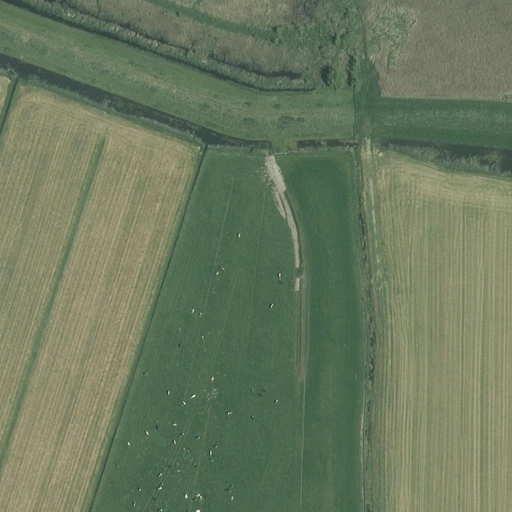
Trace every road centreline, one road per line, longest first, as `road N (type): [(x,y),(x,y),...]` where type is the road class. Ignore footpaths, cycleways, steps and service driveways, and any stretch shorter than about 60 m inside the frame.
road 1 (track): [(353,0),(385,338),(379,511)]
road 2 (track): [(358,36),(255,34),(150,0)]
